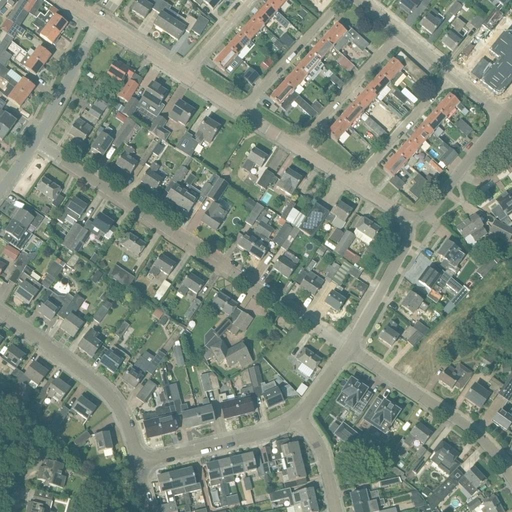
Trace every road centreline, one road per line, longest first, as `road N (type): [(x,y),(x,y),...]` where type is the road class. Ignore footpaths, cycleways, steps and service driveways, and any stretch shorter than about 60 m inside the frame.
road 1 (residential): [(349,348),(35,142)]
road 2 (residential): [(511,479),(474,433),(349,348)]
road 3 (residential): [(135,462),(113,402),(0,312)]
road 4 (residential): [(135,462),(298,417)]
road 5 (residential): [(297,149),(397,30)]
road 6 (residential): [(239,112),(339,0)]
road 7 (residential): [(353,184),(451,74)]
road 8 (residential): [(349,348),(417,225)]
road 9 (residential): [(35,142),(96,21)]
